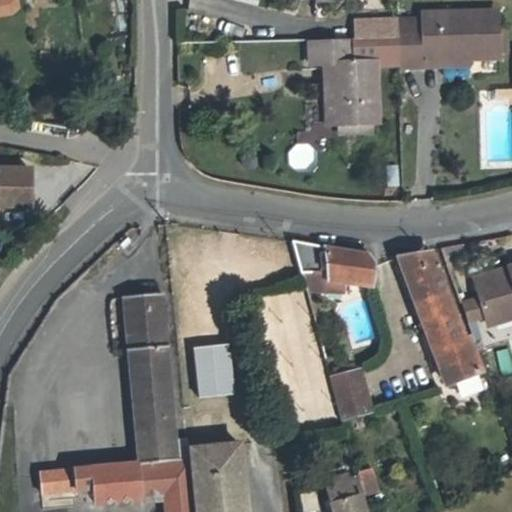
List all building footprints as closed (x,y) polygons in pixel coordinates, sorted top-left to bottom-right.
[(0,0),(0,15),(19,13),(16,0),(0,0)] [(399,37),(400,69),(424,68),(424,59),(424,58),(469,57),(499,56),(498,51),(507,51),(506,26),(498,26),(498,13),(423,15),(423,18),(423,23),(398,23),(399,37)] [(398,23),(398,18),(356,20),(356,39),(399,37),(398,23)] [(352,39),(310,40),(310,63),(324,63),(324,70),(332,70),(334,124),(339,124),(372,122),(377,122),(375,61),(353,62),(352,39)] [(469,57),(424,58),(425,68),(470,67),(469,57)] [(332,70),(324,70),(327,124),(334,124),(332,70)] [(372,122),(339,124),(339,133),(372,132),(372,122)] [(31,168),(0,168),(0,205),(31,205),(31,168)] [(369,254),(293,241),(306,290),(327,291),(327,280),(344,283),(372,286),(374,262),(369,254)] [(468,243),(441,248),(447,266),(473,256),(468,243)] [(463,338),(430,251),(397,256),(446,386),(481,372),(469,336),(463,338)] [(485,319),(489,318),(511,311),(511,269),(474,280),(479,298),(462,303),(468,321),(485,318),(485,319)] [(327,280),(327,291),(343,292),(344,283),(327,280)] [(292,287),(250,300),(273,372),(286,368),(292,385),(320,376),(292,287)] [(124,297),(135,419),(172,416),(161,293),(124,297)] [(511,311),(489,318),(491,324),(511,317),(511,311)] [(489,341),(511,334),(511,319),(485,327),(489,341)] [(229,344),(193,348),(199,398),(234,394),(229,344)] [(333,370),(335,376),(355,371),(354,364),(333,370)] [(335,376),(330,378),(341,419),(371,411),(360,369),(355,371),(335,376)] [(172,416),(135,419),(140,463),(176,460),(174,439),(172,416)] [(193,511),(191,479),(188,448),(187,438),(174,439),(176,460),(140,463),(39,473),(40,493),(76,490),(93,489),(93,497),(94,504),(105,503),(112,502),(122,501),(129,500),(139,499),(139,497),(143,497),(164,495),(164,502),(165,511),(193,511)] [(207,446),(206,440),(195,441),(195,448),(207,446)] [(194,479),(191,479),(193,511),(246,511),(239,443),(215,446),(207,446),(195,448),(191,448),(194,479)] [(371,471),(357,475),(363,493),(376,489),(371,471)] [(365,511),(361,495),(354,497),(348,478),(347,475),(324,482),(333,511),(365,511)] [(357,475),(348,478),(354,497),(361,495),(363,494),(363,493),(357,475)] [(93,489),(76,490),(77,498),(93,497),(93,489)] [(164,495),(143,497),(144,504),(164,502),(164,495)]
